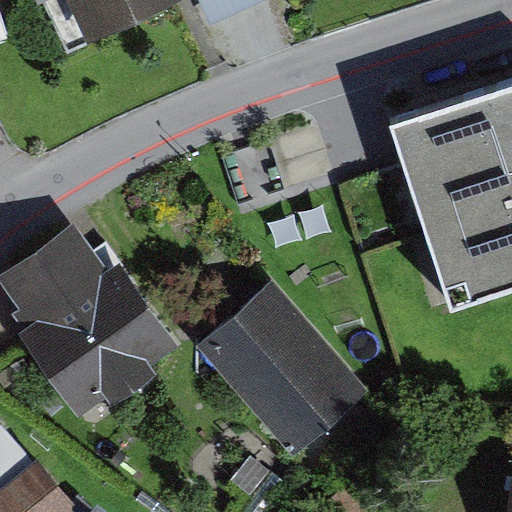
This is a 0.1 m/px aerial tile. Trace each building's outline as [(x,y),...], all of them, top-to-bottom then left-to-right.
[(86,0),(104,38),(189,0),(86,0)] [(511,77),(375,124),(438,308),(511,282),(511,77)] [(93,218),(18,271),(42,305),(28,315),(95,409),(122,390),(131,403),(172,374),(163,363),(199,337),(142,257),(128,267),(93,218)] [(387,388),(291,276),(214,342),(310,454),(387,388)] [(0,471),(9,464),(0,454),(0,471)] [(57,456),(0,503),(0,511),(92,511),(99,506),(57,456)]
